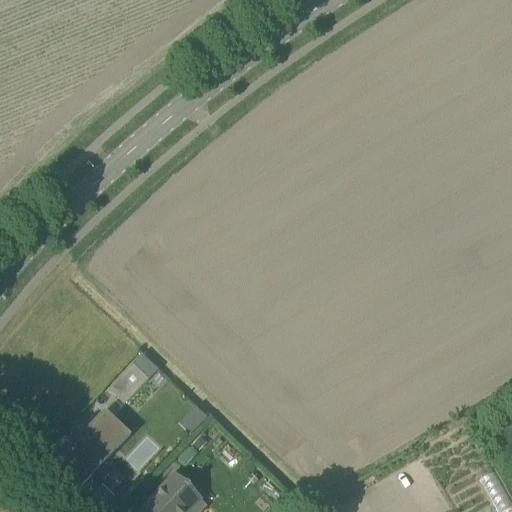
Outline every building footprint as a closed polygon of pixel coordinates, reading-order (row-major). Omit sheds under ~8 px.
[(107,391),(108,392),(111,389),(127,404),(148,381),(133,366),(134,365),(133,364),(107,391)] [(130,437),(104,413),(50,469),(76,494),(90,479),(88,476),(104,459),(107,461),(130,437)] [(199,452),(206,444),(200,438),(192,446),(199,452)] [(422,465),(404,479),(419,499),(438,485),(422,465)] [(201,501),(174,474),(137,511),(183,511),(197,498),(201,502),(201,501)]
